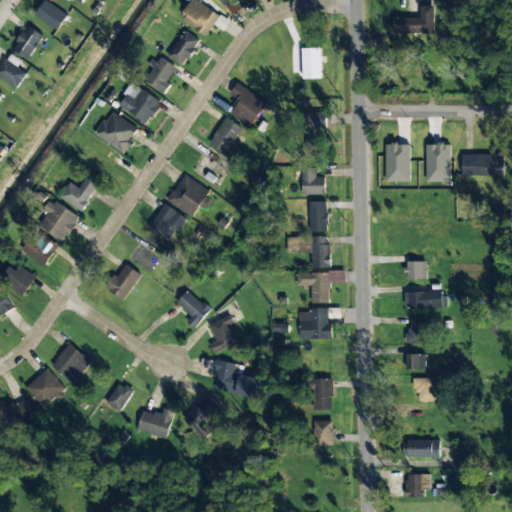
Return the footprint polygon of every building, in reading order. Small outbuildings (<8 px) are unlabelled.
[(68,16),(45,0),(35,15),(57,31),(68,16)] [(220,16),(196,0),(192,0),(179,19),(205,37),(220,16)] [(419,19),(394,18),(393,33),(431,35),(432,7),(420,6),(419,19)] [(43,35),(26,26),(14,51),(30,59),(43,35)] [(185,67),(199,40),(183,31),(168,58),(185,67)] [(321,48),(302,49),(303,79),(322,79),(321,48)] [(0,78),(16,89),(26,75),(17,68),(21,61),(9,53),(0,66),(0,78)] [(144,81),(163,95),(171,85),(167,82),(176,68),(161,57),(144,81)] [(237,99),(229,114),(253,127),(266,101),(236,84),(230,96),(237,99)] [(95,134),(122,154),(139,131),(113,111),(95,134)] [(307,113),(308,134),(310,134),(310,148),(322,147),(322,130),(327,130),(326,112),(307,113)] [(209,144),(224,155),(242,128),(226,117),(209,144)] [(451,144),(427,144),(426,182),(450,182),(451,144)] [(386,145),(386,182),(410,182),(410,145),(386,145)] [(503,154),(462,155),(462,176),(503,176),(503,154)] [(325,195),(325,177),(316,177),(316,168),(302,168),(301,195),(325,195)] [(167,201),(192,218),(199,208),(202,210),(213,193),(185,175),(167,201)] [(98,186),(86,178),(79,188),(70,182),(60,198),(82,212),(98,186)] [(64,242),(79,217),(51,200),(36,226),(64,242)] [(308,202),(309,232),(328,232),(327,202),(308,202)] [(186,218),(165,204),(148,228),(169,242),(186,218)] [(44,266),(58,246),(44,236),(37,246),(29,240),(21,251),(44,266)] [(311,238),(312,268),(329,268),(329,237),(311,238)] [(427,279),(427,262),(407,262),(407,280),(427,279)] [(125,301),(141,274),(123,264),(108,291),(125,301)] [(2,283),(23,296),(36,276),(19,266),(15,272),(11,269),(2,283)] [(344,272),(297,273),(297,286),(310,286),(311,304),(329,303),(329,284),(345,283),(344,272)] [(0,315),(13,307),(0,288),(0,315)] [(176,303),(192,316),(187,322),(194,329),(211,310),(188,290),(176,303)] [(443,308),(442,291),(405,293),(405,309),(443,308)] [(331,338),(331,318),(339,318),(339,309),(309,309),(309,312),(300,312),(300,338),(331,338)] [(216,342),(209,345),(214,354),(239,341),(227,316),(208,325),(216,342)] [(408,344),(428,343),(428,321),(408,321),(408,344)] [(92,363),(70,344),(51,365),(72,384),(92,363)] [(425,370),(425,355),(406,354),(406,369),(425,370)] [(213,390),(250,397),(252,387),(242,385),(245,366),(215,360),(213,371),(217,372),(213,390)] [(25,388),(42,410),(66,391),(48,369),(25,388)] [(332,409),(333,380),(312,379),(310,408),(332,409)] [(419,402),(435,402),(435,389),(442,389),(442,379),(413,379),(413,392),(419,392),(419,402)] [(120,412),(134,392),(119,382),(106,402),(120,412)] [(213,430),(206,423),(221,409),(209,395),(183,419),(202,440),(213,430)] [(31,415),(25,399),(0,409),(0,410),(6,425),(31,415)] [(161,416),(143,410),(137,431),(166,440),(174,412),(163,408),(161,416)] [(333,421),(315,421),(315,446),(333,446),(333,421)] [(440,441),(407,440),(406,458),(440,459),(440,441)] [(455,468),(473,468),(473,454),(454,455),(455,468)] [(430,475),(406,475),(406,498),(425,498),(425,491),(430,491),(430,475)]
